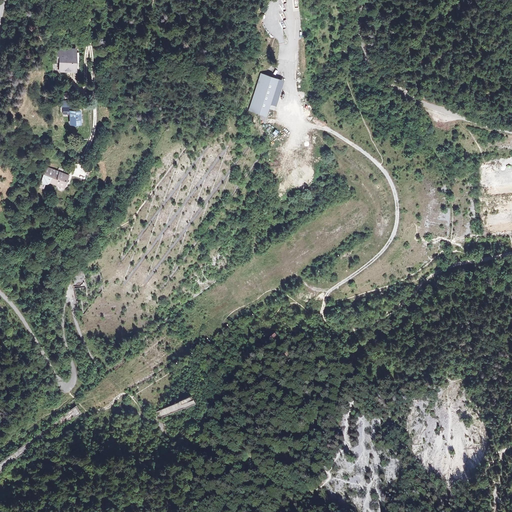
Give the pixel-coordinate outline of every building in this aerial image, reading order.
[(77,51),(62,50),(62,58),(62,68),(67,68),(67,66),(76,66),(77,51)] [(81,51),(77,51),(76,66),(67,66),(67,68),(80,68),(81,51)] [(280,79),(261,73),(249,112),(268,118),(280,79)] [(82,123),(82,108),(75,107),(76,98),(62,99),(63,111),(65,111),(66,112),(72,113),(72,123),(82,123)] [(67,186),(72,170),(62,166),(60,169),(47,165),(40,185),(45,186),(46,181),(48,182),(51,180),(67,186)] [(83,270),(73,272),(72,284),(74,298),(78,314),(85,313),(103,290),(99,269),(83,270)] [(174,401),(155,412),(157,415),(158,416),(158,417),(159,418),(178,407),(179,408),(182,406),(182,407),(189,403),(186,398),(184,395),(182,396),(182,395),(173,400),(174,401)] [(75,406),(0,459),(0,471),(81,413),(75,406)]
